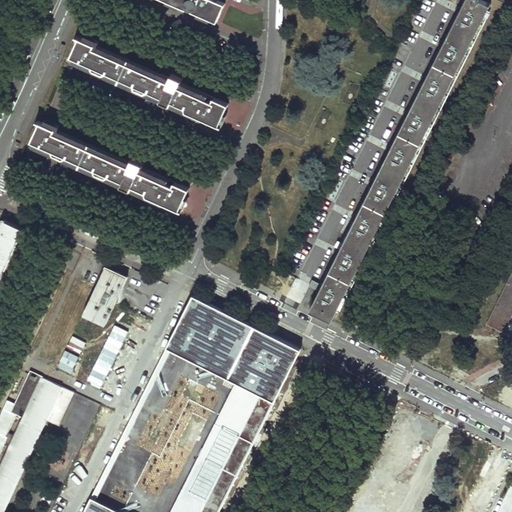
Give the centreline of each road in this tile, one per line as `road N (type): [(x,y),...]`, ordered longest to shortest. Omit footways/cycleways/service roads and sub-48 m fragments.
road 1 (residential): [(287,315),(443,0)]
road 2 (residential): [(278,0),(265,105),(188,269)]
road 3 (residential): [(287,315),(511,428)]
road 4 (residential): [(0,184),(188,269)]
road 5 (primary): [(0,148),(66,0)]
